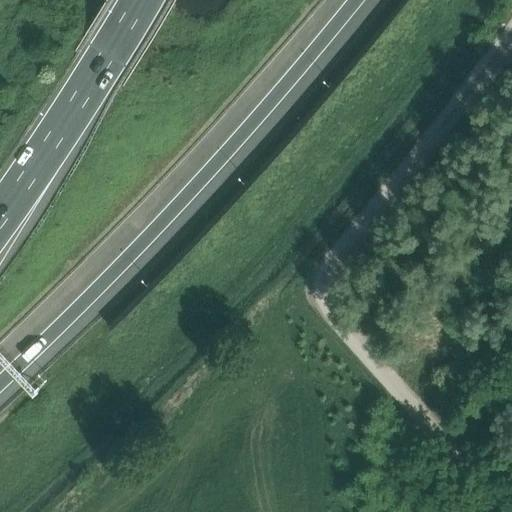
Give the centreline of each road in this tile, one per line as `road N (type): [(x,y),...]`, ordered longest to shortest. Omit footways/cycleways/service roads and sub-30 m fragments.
road 1 (motorway): [(0,384),(175,207),(356,0)]
road 2 (motorway): [(0,217),(139,0)]
